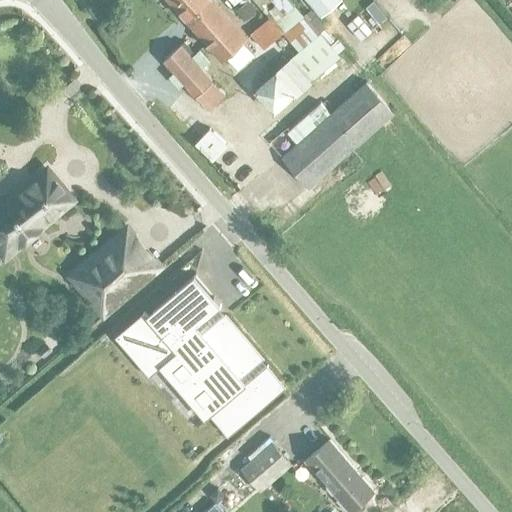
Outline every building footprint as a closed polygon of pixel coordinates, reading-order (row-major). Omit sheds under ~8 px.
[(215,0),(168,0),(222,60),(226,56),(247,80),(265,64),(245,41),(249,38),(215,0)] [(316,0),(329,14),(344,0),(316,0)] [(202,68),(209,62),(199,51),(192,57),(181,43),(163,59),(174,71),(170,75),(180,86),(184,82),(208,109),(225,93),(202,68)] [(283,155),(310,186),(395,112),(368,81),(316,126),(309,118),(298,128),(305,136),(283,155)] [(46,169),(11,198),(1,197),(0,198),(0,250),(3,255),(70,198),(46,169)] [(72,275),(104,312),(159,265),(127,228),(72,275)] [(122,336),(154,373),(166,362),(211,414),(220,406),(235,423),(280,384),(265,366),(257,372),(253,367),(260,361),(221,315),(214,321),(209,316),(222,305),(215,296),(213,297),(195,275),(122,336)] [(287,455),(270,436),(240,463),(257,482),(287,455)] [(376,489),(332,438),(306,460),(350,511),(376,489)]
